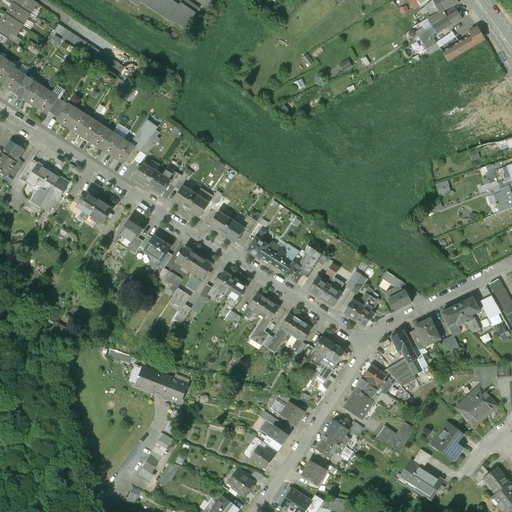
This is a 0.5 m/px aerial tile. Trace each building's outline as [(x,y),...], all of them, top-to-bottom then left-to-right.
[(38,3),(32,0),(14,0),(13,3),(28,13),(31,9),(33,10),(38,3)] [(131,0),(138,5),(141,0),(170,20),(172,18),(186,28),(196,13),(199,8),(186,0),(131,0)] [(433,0),(427,6),(432,17),(439,13),(433,0)] [(445,10),(440,0),(433,0),(439,13),(443,11),(445,10)] [(456,0),(440,0),(445,10),(458,3),(456,0)] [(28,13),(13,3),(6,13),(21,24),(24,20),(26,21),(30,15),(28,13)] [(462,19),(454,8),(445,13),(443,11),(439,13),(432,17),(431,18),(428,19),(432,27),(438,24),(446,19),(451,26),(462,19)] [(21,24),(6,13),(0,22),(0,25),(14,35),(17,30),(19,32),(23,25),(21,24)] [(425,32),(417,37),(422,45),(432,39),(434,38),(431,33),(434,33),(435,32),(438,32),(439,33),(451,26),(446,19),(438,24),(432,27),(425,32)] [(64,28),(58,25),(52,34),(57,38),(64,28)] [(64,28),(57,38),(63,42),(69,32),(64,28)] [(472,36),(443,54),(447,62),(484,40),(477,28),(469,33),(472,36)] [(423,29),(415,34),(417,37),(425,32),(423,29)] [(69,32),(63,42),(69,45),(75,36),(69,32)] [(446,35),(435,43),(436,44),(439,48),(455,37),(452,32),(446,35)] [(80,39),(75,36),(69,45),(74,49),(80,39)] [(80,39),(74,49),(79,52),(85,42),(80,39)] [(432,39),(422,45),(425,50),(436,44),(435,43),(433,40),(432,39)] [(85,42),(79,52),(84,56),(91,46),(85,42)] [(59,69),(73,56),(64,46),(50,59),(59,69)] [(91,46),(84,56),(90,59),(96,49),(91,46)] [(96,49),(90,59),(96,63),(102,53),(96,49)] [(102,53),(96,63),(101,66),(107,57),(102,53)] [(307,54),(301,59),(307,67),(313,62),(307,54)] [(107,57),(101,66),(106,70),(112,60),(107,57)] [(11,63),(5,59),(3,61),(0,65),(0,80),(4,84),(14,69),(10,66),(11,63)] [(349,59),(340,64),(344,71),(353,66),(349,59)] [(112,60),(106,70),(112,74),(118,64),(112,60)] [(118,64),(112,74),(118,77),(124,67),(118,64)] [(21,73),(14,69),(4,84),(3,86),(14,93),(24,78),(19,75),(21,73)] [(32,80),(25,76),(24,78),(14,93),(24,100),(34,85),(30,82),(32,80)] [(302,80),(293,83),(296,90),(305,86),(302,80)] [(34,85),(24,100),(36,108),(46,93),(41,90),(43,87),(36,83),(34,85)] [(334,84),(323,89),(329,102),(340,96),(334,84)] [(52,93),(47,90),(46,93),(36,108),(47,115),(49,113),(58,98),(58,97),(60,98),(65,91),(57,86),(52,93)] [(330,116),(328,112),(309,122),(335,172),(352,163),(369,196),(421,169),(418,164),(424,160),(415,144),(397,109),(393,101),(389,92),(333,121),(330,116)] [(58,98),(49,113),(54,116),(63,102),(58,98)] [(69,104),(57,122),(68,129),(78,113),(74,111),(76,109),(69,104)] [(78,113),(68,129),(79,136),(89,121),(85,118),(87,116),(80,111),(78,113)] [(89,121),(79,136),(90,143),(100,128),(96,125),(98,123),(91,118),(89,121)] [(100,128),(90,143),(102,150),(111,135),(107,132),(109,130),(102,126),(100,128)] [(111,135),(102,150),(113,157),(123,142),(119,140),(120,137),(113,133),(111,135)] [(511,138),(509,140),(507,141),(499,143),(498,143),(501,150),(509,147),(510,150),(511,148),(511,138)] [(123,142),(113,157),(124,165),(134,150),(130,147),(131,145),(124,140),(123,142)] [(24,150),(10,142),(3,152),(3,153),(0,157),(0,172),(6,177),(17,160),(24,150)] [(476,149),(468,152),(471,161),(479,158),(476,149)] [(17,160),(6,177),(5,179),(12,183),(24,164),(17,160)] [(55,178),(50,174),(51,172),(39,164),(33,161),(21,180),(28,184),(28,183),(36,188),(32,201),(36,199),(51,209),(56,202),(57,203),(64,192),(64,191),(68,185),(55,177),(55,178)] [(511,164),(504,167),(502,163),(491,166),(487,167),(493,183),(497,181),(497,182),(498,181),(503,179),(504,181),(511,178),(511,164)] [(158,172),(144,164),(134,179),(148,188),(158,172)] [(162,175),(158,172),(148,188),(162,196),(170,184),(177,173),(168,167),(162,175)] [(487,167),(480,169),(482,176),(485,175),(488,184),(493,183),(487,167)] [(177,173),(170,184),(175,187),(179,180),(182,176),(177,173)] [(188,176),(183,174),(182,176),(179,180),(184,183),(188,176)] [(503,179),(498,181),(500,186),(501,189),(511,184),(511,178),(504,181),(503,179)] [(447,181),(435,185),(439,197),(451,194),(447,181)] [(488,184),(480,187),(482,193),(488,191),(500,186),(498,181),(497,182),(497,181),(493,183),(488,184)] [(511,184),(501,189),(500,186),(488,191),(490,197),(493,196),(496,204),(500,213),(511,208),(511,184)] [(196,195),(183,186),(173,201),(186,210),(196,195)] [(204,186),(200,190),(214,201),(217,196),(204,186)] [(99,201),(86,192),(83,197),(81,195),(79,198),(81,199),(77,207),(76,208),(89,216),(99,201)] [(209,203),(196,195),(186,210),(200,218),(209,203)] [(490,197),(488,198),(491,206),(496,204),(493,196),(490,197)] [(89,216),(76,208),(77,207),(66,199),(62,205),(61,207),(85,223),(86,222),(89,216)] [(113,209),(99,201),(89,216),(95,220),(103,225),(108,218),(110,219),(112,216),(110,214),(113,209)] [(232,221),(218,212),(208,227),(222,235),(232,221)] [(89,216),(86,222),(91,225),(95,220),(89,216)] [(247,216),(240,226),(245,229),(244,230),(249,234),(257,222),(247,216)] [(144,230),(129,220),(115,242),(130,252),(138,239),(144,230)] [(240,226),(232,221),(222,235),(235,244),(244,230),(245,229),(240,226)] [(262,229),(256,238),(260,241),(266,232),(262,229)] [(170,247),(154,237),(145,251),(155,257),(150,264),(157,268),(170,247)] [(260,241),(256,238),(247,252),(259,259),(260,257),(267,246),(260,241)] [(138,239),(130,252),(135,255),(144,242),(138,239)] [(283,251),(269,243),(267,246),(260,257),(273,265),(279,256),(283,251)] [(199,256),(185,247),(175,263),(189,271),(199,256)] [(213,265),(199,256),(189,271),(203,280),(213,265)] [(283,259),(279,256),(273,265),(286,274),(292,264),(283,259)] [(307,258),(301,267),(305,270),(311,261),(307,258)] [(294,263),(292,264),(286,274),(285,276),(297,284),(305,270),(301,267),(294,263)] [(339,270),(332,265),(326,274),(329,276),(325,283),(329,285),(334,277),(339,270)] [(174,284),(172,288),(178,290),(184,277),(171,271),(167,281),(174,284)] [(237,281),(223,272),(208,295),(215,299),(220,291),(228,296),(228,295),(237,281)] [(361,276),(351,291),(357,295),(367,279),(361,276)] [(334,277),(329,285),(334,288),(339,280),(334,277)] [(325,283),(317,278),(308,291),(320,299),(329,285),(325,283)] [(511,302),(499,279),(490,285),(511,323),(511,302)] [(248,288),(237,281),(228,295),(232,298),(238,302),(240,299),(243,300),(247,295),(244,293),(248,288)] [(334,288),(329,285),(320,299),(333,308),(342,294),(334,288)] [(366,293),(358,304),(363,307),(370,296),(374,291),(370,289),(366,293)] [(405,291),(388,300),(395,312),(403,308),(403,307),(410,303),(411,304),(411,303),(405,291)] [(269,301),(258,294),(249,308),(253,311),(260,315),(269,301)] [(208,300),(201,295),(191,310),(199,314),(208,300)] [(370,296),(363,307),(367,310),(375,299),(370,296)] [(492,296),(480,302),(489,319),(501,314),(492,296)] [(232,298),(227,305),(233,309),(236,304),(237,304),(238,302),(232,298)] [(472,298),(463,303),(463,304),(457,306),(465,323),(472,320),(470,316),(479,312),(472,298)] [(358,304),(352,300),(344,314),(354,321),(363,307),(358,304)] [(280,308),(269,301),(260,315),(265,318),(262,321),(261,321),(261,323),(259,324),(260,325),(252,338),(258,342),(264,332),(280,308)] [(457,306),(450,310),(450,309),(441,313),(448,327),(456,323),(458,327),(465,323),(457,306)] [(363,307),(354,321),(365,328),(374,314),(367,310),(363,307)] [(253,311),(249,308),(243,315),(248,319),(253,311)] [(235,326),(243,317),(234,309),(226,318),(235,326)] [(301,322),(290,315),(281,329),(286,332),(292,336),(301,322)] [(430,319),(415,326),(423,343),(431,339),(433,343),(440,339),(430,319)] [(312,329),(301,322),(292,336),(299,340),(303,343),(312,329)] [(456,323),(448,327),(452,336),(453,336),(453,337),(460,334),(461,331),(458,327),(456,323)] [(286,332),(281,329),(276,336),(281,339),(286,332)] [(269,335),(264,332),(258,342),(263,345),(269,335)] [(411,332),(405,335),(403,332),(391,338),(398,353),(402,351),(405,358),(414,353),(412,348),(417,345),(411,332)] [(323,336),(320,340),(318,339),(315,344),(317,345),(314,350),(318,352),(311,363),(318,367),(320,365),(333,343),(323,336)] [(452,336),(447,339),(452,350),(458,347),(453,337),(453,336),(452,336)] [(447,339),(441,342),(446,353),(452,350),(447,339)] [(303,343),(299,340),(294,348),(298,350),(296,353),(301,356),(308,346),(303,343)] [(345,351),(333,343),(320,365),(321,366),(316,374),(326,381),(345,351)] [(417,345),(412,348),(414,353),(405,358),(415,375),(428,368),(417,345)] [(134,357),(111,350),(108,356),(131,364),(134,357)] [(394,363),(387,370),(392,376),(395,379),(401,377),(394,363)] [(509,365),(496,366),(497,378),(510,377),(509,365)] [(383,374),(372,366),(364,378),(378,387),(387,393),(393,384),(388,380),(389,379),(385,376),(386,376),(383,374)] [(161,375),(143,368),(137,386),(154,392),(161,375)] [(392,376),(387,370),(383,374),(386,376),(385,376),(389,379),(390,379),(392,376)] [(187,385),(161,375),(155,389),(165,393),(168,394),(169,391),(182,396),(187,385)] [(378,387),(364,378),(356,389),(371,399),(378,387)] [(479,386),(464,399),(467,402),(459,410),(456,407),(455,408),(474,428),(475,427),(473,425),(488,412),(490,414),(498,407),(479,386)] [(371,399),(356,389),(344,408),(362,420),(374,402),(371,399)] [(168,394),(165,393),(164,396),(180,402),(182,396),(169,391),(168,394)] [(277,404),(269,400),(265,405),(273,410),(277,404)] [(305,412),(290,402),(281,416),(296,426),(305,412)] [(279,422),(269,415),(266,420),(276,427),(279,422)] [(276,427),(266,420),(259,430),(282,447),(289,436),(276,427)] [(326,434),(340,443),(349,430),(335,421),(326,434)] [(380,422),(374,433),(379,436),(385,424),(380,422)] [(447,423),(431,444),(454,461),(463,448),(455,442),(462,433),(447,423)] [(396,434),(386,428),(379,438),(389,445),(396,434)] [(163,434),(149,456),(150,457),(144,468),(152,473),(172,439),(163,434)] [(340,443),(326,434),(315,450),(322,454),(321,456),(324,458),(325,456),(330,459),(334,452),(340,443)] [(282,447),(273,441),(269,445),(279,452),(282,447)] [(345,446),(340,443),(334,452),(339,455),(345,446)] [(258,447),(251,457),(268,469),(275,459),(258,447)] [(421,450),(415,460),(425,466),(431,456),(421,450)] [(171,460),(161,482),(171,486),(181,465),(171,460)] [(326,470),(309,461),(301,476),(318,484),(326,470)] [(438,478),(418,465),(413,472),(406,484),(406,485),(415,491),(416,488),(424,493),(422,495),(431,501),(444,480),(441,478),(438,478)] [(509,483),(497,468),(483,478),(496,493),(509,483)] [(413,472),(408,469),(401,481),(406,484),(413,472)] [(236,470),(227,483),(247,498),(256,485),(236,470)] [(496,493),(493,496),(499,503),(497,504),(503,511),(504,511),(511,507),(511,506),(511,487),(509,483),(496,493)] [(133,486),(129,500),(137,503),(142,489),(133,486)] [(311,502),(292,489),(281,506),(288,511),(286,511),(316,511),(323,501),(315,495),(311,502)] [(223,497),(211,511),(230,511),(235,507),(223,497)]
